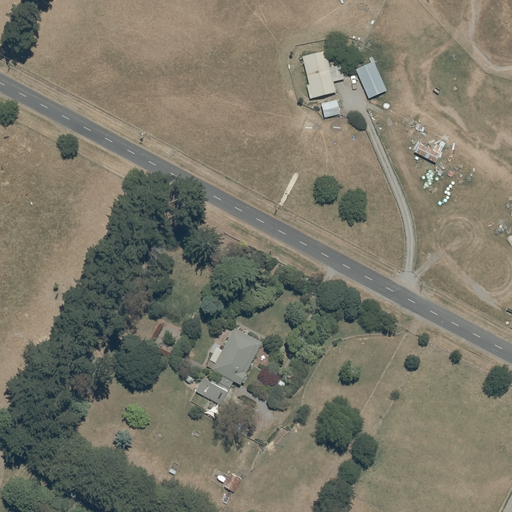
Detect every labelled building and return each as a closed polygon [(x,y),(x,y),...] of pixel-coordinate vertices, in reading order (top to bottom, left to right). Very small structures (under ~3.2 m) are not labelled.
[(335,92),(333,82),(344,79),(341,68),(330,71),(325,51),(303,56),(310,84),(307,85),(311,98),(335,92)] [(387,90),(374,61),(357,69),(370,98),(387,90)] [(340,114),(337,100),(322,103),(325,117),(340,114)] [(442,154),(420,143),(416,152),(437,163),(442,154)] [(261,342),(234,327),(222,350),(216,347),(210,359),(216,363),(213,369),(241,384),(247,374),(245,373),(261,342)] [(228,391),(204,378),(196,390),(221,404),(228,391)] [(240,477),(231,472),(223,485),(231,490),(240,477)]
